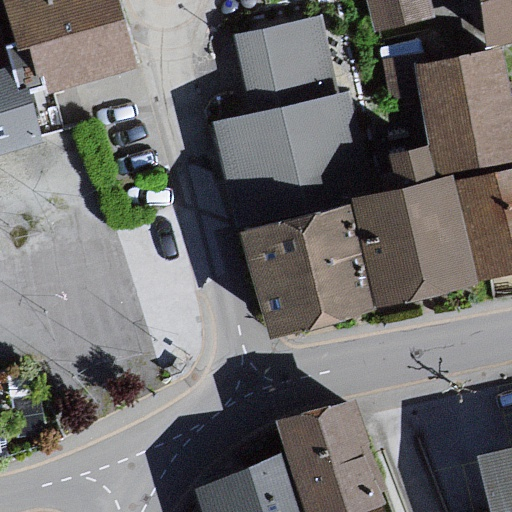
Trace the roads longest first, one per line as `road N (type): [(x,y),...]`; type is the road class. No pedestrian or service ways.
road 1 (residential): [(140,4),(254,391)]
road 2 (tertiary): [(511,337),(254,391)]
